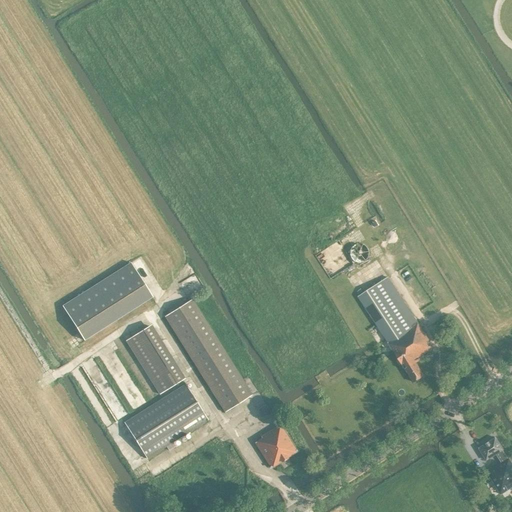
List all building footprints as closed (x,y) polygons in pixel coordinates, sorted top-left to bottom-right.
[(369,255),(369,253),(369,252),(368,250),(368,248),(366,246),(364,245),(361,244),(360,244),(358,244),(355,245),(353,247),(351,249),(351,250),(350,253),(351,257),(353,260),(356,262),(359,263),(363,262),(365,261),(366,260),(367,259),(368,257),(369,255)] [(62,306),(84,340),(152,296),(130,262),(62,306)] [(388,277),(358,296),(413,382),(424,376),(414,360),(431,350),(426,342),(429,340),(388,277)] [(225,412),(252,395),(192,299),(164,316),(225,412)] [(185,378),(151,324),(126,341),(159,394),(185,378)] [(124,423),(147,458),(208,420),(185,384),(124,423)] [(255,442),(271,467),(297,451),(280,424),(261,437),(262,438),(255,442)] [(496,438),(479,448),(486,460),(496,454),(501,463),(495,467),(496,468),(489,472),(501,492),(511,485),(511,463),(509,458),(508,459),(503,450),(496,438)]
